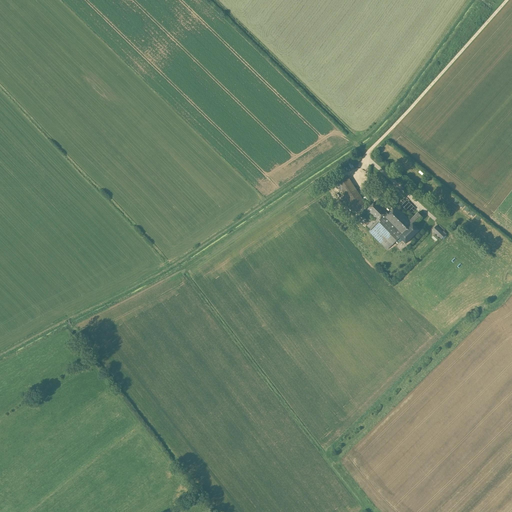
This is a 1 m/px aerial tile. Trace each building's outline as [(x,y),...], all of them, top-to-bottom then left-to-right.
[(352,168),(349,163),(353,161),(351,157),(341,163),(346,171),(352,168)] [(368,206),(348,176),(336,183),(356,214),(368,206)] [(416,209),(405,198),(399,203),(410,214),(416,209)] [(376,200),(372,204),(366,210),(374,218),(367,226),(370,229),(368,231),(387,250),(399,238),(405,244),(420,230),(416,225),(423,218),(418,212),(410,220),(396,206),(387,213),(386,213),(387,211),(376,200)] [(436,226),(432,230),(442,239),(445,234),(436,226)]
